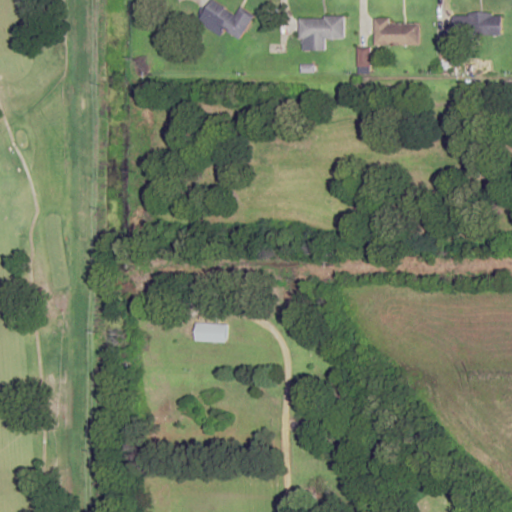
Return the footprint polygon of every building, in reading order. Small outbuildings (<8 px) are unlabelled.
[(239,39),(250,23),(215,0),(213,0),(203,15),(239,39)] [(504,13),(463,13),(463,35),(504,35),(504,13)] [(346,17),(301,17),(301,51),(327,51),(327,39),(346,39),(346,17)] [(391,23),(391,19),(375,19),(375,45),(421,45),(421,23),(391,23)] [(213,428),(230,428),(230,398),(213,398),(213,428)]
